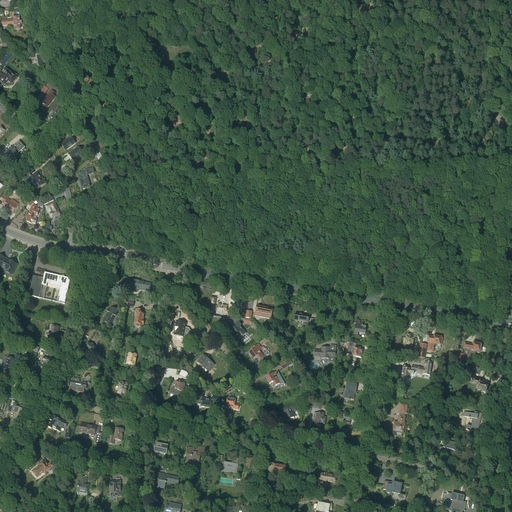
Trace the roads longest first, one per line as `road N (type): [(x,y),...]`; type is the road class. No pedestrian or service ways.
road 1 (track): [(506,164),(174,187),(109,213),(70,214)]
road 2 (track): [(424,0),(433,26),(427,86),(378,135),(355,141),(310,130),(288,87),(324,22),(326,0)]
road 3 (secondary): [(511,324),(173,268)]
road 4 (track): [(502,322),(501,0)]
road 5 (track): [(366,0),(388,75),(383,129),(364,156),(273,170)]
road 6 (residential): [(171,278),(256,397),(271,439)]
road 7 (residential): [(69,250),(59,172),(0,106)]
road 8 (track): [(362,173),(463,115),(506,112)]
road 9 (residential): [(46,398),(119,266)]
road 10 (residential): [(139,417),(171,278)]
road 11 (residential): [(363,455),(386,316)]
road 12 (residential): [(271,439),(139,417)]
road 13 (residential): [(491,484),(363,455)]
road 14 (track): [(380,42),(501,27)]
